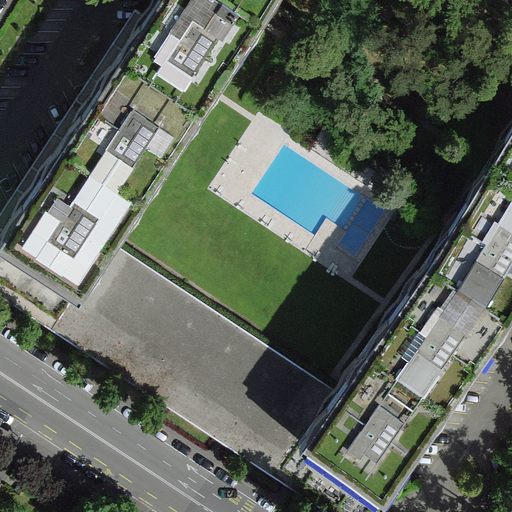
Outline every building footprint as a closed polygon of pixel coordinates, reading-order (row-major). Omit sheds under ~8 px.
[(153,0),(123,48),(205,103),(264,13),(244,0),(153,0)] [(244,0),(264,13),(272,0),(244,0)] [(64,138),(146,191),(205,103),(123,48),(64,138)] [(511,121),(488,162),(511,176),(511,121)] [(2,231),(84,287),(108,251),(146,191),(64,138),(2,231)] [(426,194),(353,146),(343,161),(401,199),(398,205),(413,215),(426,194)] [(511,176),(488,162),(431,253),(511,305),(511,176)] [(291,422),(270,454),(78,327),(97,296),(84,287),(2,231),(0,229),(0,294),(327,511),(385,511),(397,496),(387,489),(291,422)] [(314,387),(108,251),(84,287),(97,296),(78,327),(270,454),(291,422),(314,387)] [(511,305),(431,253),(369,341),(451,398),(511,310),(511,305)] [(314,387),(291,422),(387,489),(451,398),(369,341),(329,397),(314,387)]
